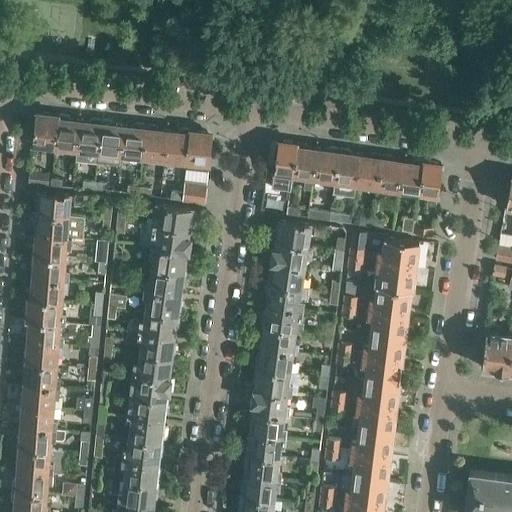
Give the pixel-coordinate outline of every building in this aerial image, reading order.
[(54,146),(58,113),(41,111),(35,116),(32,143),(54,146)] [(77,148),(80,118),(70,117),(68,114),(58,113),(54,146),(77,148)] [(76,156),(84,157),(86,160),(97,161),(99,151),(102,118),(93,117),(89,120),(80,118),(77,148),(76,156)] [(99,151),(120,153),(124,123),(114,122),(112,119),(102,118),(99,151)] [(120,153),(142,156),(146,123),(136,122),(133,124),(124,123),(120,153)] [(142,156),(164,158),(168,128),(158,127),(156,124),(146,123),(142,156)] [(187,161),(190,128),(180,127),(177,129),(168,128),(164,158),(187,161)] [(212,136),(207,130),(190,128),(187,161),(209,163),(212,136)] [(292,173),(296,141),(280,139),(278,140),(271,187),(290,189),(292,173)] [(297,141),(292,173),(305,175),(303,187),(311,188),(313,176),(317,147),(308,146),(305,142),(297,141)] [(334,179),(339,147),(330,146),(327,148),(317,147),(313,176),(334,179)] [(334,179),(333,192),(354,195),(356,182),(360,153),(350,152),(348,148),(339,147),(334,179)] [(377,185),(382,153),(373,152),(369,154),(360,153),(356,182),(377,185)] [(377,185),(398,189),(402,159),(393,158),(390,154),(382,153),(377,185)] [(419,192),(424,159),(415,158),(412,160),(402,159),(398,189),(419,192)] [(426,208),(435,210),(442,163),(441,162),(424,159),(419,192),(428,193),(426,208)] [(50,170),(29,169),(28,181),(49,183),(50,170)] [(511,173),(511,174),(510,175),(505,205),(511,206),(511,245),(498,243),(495,258),(511,261),(511,173)] [(50,184),(62,185),(63,177),(51,176),(50,184)] [(83,186),(95,187),(95,179),(83,178),(83,186)] [(95,187),(106,188),(107,180),(95,179),(95,187)] [(205,202),(207,184),(185,181),(183,191),(182,199),(205,202)] [(138,192),(139,184),(128,183),(127,191),(138,192)] [(138,192),(150,194),(151,186),(139,184),(138,192)] [(35,202),(35,211),(37,211),(85,215),(85,214),(69,213),(70,203),(74,203),(83,204),(84,193),(80,192),(75,192),(39,189),(38,199),(35,202)] [(182,199),(183,191),(171,189),(170,197),(182,199)] [(105,194),(103,216),(111,217),(113,199),(109,195),(105,194)] [(119,200),(117,218),(125,219),(127,197),(123,196),(119,200)] [(157,201),(154,222),(158,223),(189,228),(192,228),(194,215),(191,215),(192,206),(157,201)] [(286,212),(298,214),(299,206),(288,204),(286,212)] [(330,210),(309,207),(308,215),(329,218),(330,210)] [(350,221),(351,213),(330,210),(329,218),(350,221)] [(72,235),(83,236),(85,215),(37,211),(35,211),(34,220),(36,223),(36,232),(72,235)] [(371,225),(372,217),(360,215),(359,223),(371,225)] [(403,221),(402,229),(414,231),(415,223),(416,216),(404,215),(403,221)] [(111,217),(103,216),(102,228),(110,229),(111,217)] [(275,226),(273,238),(276,239),(312,244),(312,243),(308,243),(309,233),(313,233),(315,222),(279,217),(278,226),(275,226)] [(371,225),(383,226),(384,218),(372,217),(371,225)] [(117,218),(116,230),(124,231),(125,219),(117,218)] [(147,222),(144,243),(151,244),(186,249),(189,249),(191,235),(188,235),(189,228),(158,223),(154,222),(147,222)] [(432,233),(433,225),(415,223),(414,231),(432,233)] [(352,227),(350,245),(364,247),(366,229),(352,227)] [(76,246),(71,246),(72,235),(36,232),(35,242),(32,244),(31,253),(34,254),(66,256),(75,257),(76,246)] [(337,235),(336,247),(344,248),(345,236),(337,235)] [(378,249),(377,259),(415,264),(419,239),(385,235),(383,249),(378,249)] [(95,258),(99,259),(107,259),(109,238),(96,237),(95,258)] [(272,246),(270,260),(309,265),(305,264),(306,254),(310,254),(312,244),(276,239),(275,246),(272,246)] [(151,244),(149,255),(153,255),(151,265),(186,270),(188,256),(185,255),(186,249),(151,244)] [(349,255),(363,257),(364,247),(350,245),(349,255)] [(334,262),(334,263),(342,264),(342,260),(344,248),(336,247),(335,251),(334,262)] [(114,249),(113,261),(121,262),(122,250),(114,249)] [(31,253),(30,263),(33,266),(32,275),(68,278),(69,267),(65,267),(66,256),(34,254),(31,253)] [(362,267),(363,257),(349,255),(348,265),(362,267)] [(107,259),(99,259),(98,271),(106,271),(107,259)] [(412,287),(415,264),(377,259),(375,269),(380,269),(379,283),(412,287)] [(269,267),(267,281),(270,282),(302,286),(303,275),(307,275),(309,265),(270,260),(270,261),(273,261),(272,267),(269,267)] [(113,261),(111,273),(119,274),(121,262),(113,261)] [(506,265),(494,263),(492,272),(504,275),(506,265)] [(146,277),(144,286),(180,291),(181,286),(181,284),(184,284),(186,270),(151,265),(150,277),(146,277)] [(32,284),(28,287),(28,296),(62,299),(63,288),(67,288),(68,278),(32,275),(32,284)] [(332,278),(331,290),(339,291),(340,279),(332,278)] [(267,281),(265,295),(268,296),(267,303),(303,308),(304,297),(308,298),(309,287),(302,286),(270,282),(267,281)] [(412,287),(379,283),(376,282),(375,297),(370,297),(368,306),(407,311),(410,288),(412,288),(412,287)] [(144,286),(143,297),(147,298),(145,308),(180,313),(182,298),(179,298),(180,291),(144,286)] [(96,289),(95,301),(103,302),(104,290),(96,289)] [(331,290),(329,302),(337,303),(339,291),(331,290)] [(110,292),(108,304),(116,305),(125,306),(127,294),(110,292)] [(343,303),(357,305),(358,294),(345,293),(343,303)] [(62,299),(28,296),(26,317),(65,320),(66,310),(62,310),(62,299)] [(95,301),(93,316),(101,317),(103,302),(95,301)] [(263,309),(261,324),(264,324),(296,328),(303,329),(305,317),(302,316),(303,308),(267,303),(266,310),(263,309)] [(356,314),(357,305),(343,303),(342,313),(356,314)] [(108,304),(107,316),(115,317),(116,305),(108,304)] [(404,335),(407,311),(368,306),(367,316),(372,317),(370,331),(404,335)] [(129,321),(128,328),(139,329),(174,333),(175,326),(178,326),(180,313),(145,308),(144,320),(133,318),(129,321)] [(26,317),(25,326),(28,329),(27,339),(63,342),(64,331),(60,331),(61,321),(65,321),(65,320),(26,317)] [(327,320),(326,332),(334,333),(335,321),(327,320)] [(101,323),(93,322),(91,335),(99,335),(101,323)] [(261,324),(259,338),(262,338),(261,345),(297,350),(298,340),(294,339),(296,328),(264,324),(261,324)] [(128,328),(126,338),(141,340),(140,351),(174,355),(176,340),(173,340),(174,333),(139,329),(128,328)] [(511,345),(511,333),(485,330),(481,365),(509,369),(511,345)] [(364,344),(362,354),(401,359),(404,335),(370,331),(369,345),(364,344)] [(326,332),(324,344),(332,345),(334,333),(326,332)] [(105,335),(104,347),(112,348),(113,336),(105,335)] [(27,339),(26,348),(23,350),(23,360),(25,360),(57,363),(58,352),(62,352),(63,342),(27,339)] [(338,351),(351,353),(353,342),(339,340),(338,351)] [(257,352),(255,366),(258,366),(290,371),(292,360),(295,360),(297,350),(261,345),(260,352),(257,352)] [(104,347),(103,359),(111,360),(112,348),(104,347)] [(133,372),(169,377),(171,378),(171,376),(169,375),(170,369),(172,369),(174,355),(140,351),(138,362),(134,362),(133,372)] [(350,362),(351,353),(338,351),(336,360),(350,362)] [(90,353),(88,365),(96,366),(98,354),(90,353)] [(398,383),(401,359),(362,354),(361,364),(366,365),(364,378),(398,383)] [(23,360),(22,368),(25,372),(24,382),(60,384),(60,374),(56,374),(57,363),(25,360),(23,360)] [(322,363),(321,374),(329,375),(330,363),(322,363)] [(96,366),(88,365),(87,377),(95,378),(96,366)] [(253,387),(287,392),(297,393),(300,372),(290,371),(258,366),(255,366),(254,380),(256,381),(255,387),(253,387)] [(130,393),(130,394),(134,394),(169,399),(169,398),(166,397),(167,390),(170,390),(171,378),(169,377),(133,372),(130,393)] [(321,374),(319,386),(327,387),(329,375),(321,374)] [(101,378),(100,390),(108,391),(109,379),(101,378)] [(358,392),(356,402),(395,407),(398,383),(364,378),(363,392),(358,392)] [(24,382),(23,390),(20,393),(19,403),(22,403),(54,405),(55,395),(59,395),(60,384),(24,382)] [(253,387),(251,402),(254,402),(253,409),(285,413),(289,413),(290,403),(286,403),(286,402),(287,392),(253,387)] [(332,399),(346,400),(347,390),(333,388),(332,399)] [(100,390),(99,402),(107,403),(108,391),(100,390)] [(129,404),(127,414),(163,419),(164,410),(167,410),(169,399),(134,394),(130,394),(129,404)] [(75,407),(84,408),(92,408),(93,397),(76,395),(75,407)] [(313,395),(312,405),(317,405),(316,417),(324,418),(326,397),(313,395)] [(345,410),(346,400),(332,399),(331,408),(345,410)] [(392,430),(395,407),(356,402),(355,412),(360,412),(358,426),(392,430)] [(19,403),(18,411),(21,414),(20,424),(56,427),(57,417),(53,416),(54,405),(22,403),(19,403)] [(83,420),(91,420),(92,408),(84,408),(83,420)] [(250,410),(248,423),(251,423),(250,430),(286,434),(287,424),(283,424),(284,414),(288,415),(289,413),(285,413),(253,409),(253,410),(250,410)] [(127,414),(126,425),(130,425),(129,436),(163,440),(165,426),(162,425),(163,419),(127,414)] [(323,418),(316,417),(314,429),(322,430),(323,418)] [(97,421),(96,433),(104,434),(105,422),(97,421)] [(55,438),(55,437),(62,438),(64,436),(65,428),(56,427),(20,424),(20,433),(16,435),(16,445),(19,446),(50,448),(51,437),(55,438)] [(352,439),(351,449),(389,454),(392,430),(358,426),(357,440),(352,439)] [(247,438),(245,451),(248,451),(283,456),(283,455),(279,455),(281,444),(285,445),(286,434),(250,430),(249,438),(247,438)] [(96,433),(95,445),(103,446),(104,434),(96,433)] [(123,447),(122,457),(158,462),(159,454),(161,454),(163,440),(129,436),(127,447),(123,447)] [(326,446),(340,448),(341,438),(327,436),(326,446)] [(80,450),(88,451),(89,439),(81,438),(80,450)] [(16,445),(15,454),(18,457),(17,467),(53,470),(61,470),(63,449),(50,448),(19,446),(16,445)] [(339,458),(340,448),(326,446),(325,456),(339,458)] [(312,447),(310,459),(318,460),(320,448),(312,447)] [(386,478),(389,454),(351,449),(349,459),(354,460),(352,474),(386,478)] [(88,451),(80,450),(79,462),(87,463),(88,451)] [(245,451),(243,466),(246,466),(245,473),(281,477),(281,476),(282,466),(283,456),(248,451),(245,451)] [(122,457),(121,468),(125,468),(124,479),(158,482),(160,468),(157,468),(158,463),(158,462),(122,457)] [(310,459),(309,471),(317,472),(318,460),(310,459)] [(93,464),(92,476),(100,476),(101,465),(93,464)] [(17,467),(16,475),(13,478),(12,488),(15,488),(47,491),(48,480),(52,480),(53,470),(17,467)] [(511,511),(511,474),(470,469),(464,510),(479,511),(478,511),(511,511)] [(242,480),(240,494),(243,495),(274,498),(275,487),(279,488),(281,477),(245,473),(245,481),(242,480)] [(345,497),(358,499),(383,502),(386,478),(352,474),(351,488),(346,487),(345,497)] [(92,476),(91,488),(99,488),(100,476),(92,476)] [(119,488),(117,500),(153,504),(154,497),(157,497),(158,482),(124,479),(123,489),(119,488)] [(77,481),(76,493),(84,494),(85,482),(77,481)] [(320,494),(334,496),(335,485),(322,484),(320,494)] [(12,488),(12,496),(14,500),(14,510),(44,511),(49,511),(50,502),(46,502),(47,491),(15,488),(12,488)] [(307,490),(305,502),(313,502),(315,491),(307,490)] [(84,494),(76,493),(75,505),(83,506),(84,494)] [(240,494),(238,509),(241,509),(240,511),(285,511),(285,510),(277,509),(273,509),(274,498),(243,495),(240,494)] [(333,505),(334,496),(320,494),(319,504),(333,505)] [(382,511),(383,502),(358,499),(345,497),(343,507),(348,507),(347,511),(382,511)] [(112,509),(111,511),(155,511),(152,511),(153,504),(117,500),(116,509),(112,509)] [(305,502),(304,511),(312,511),(313,502),(305,502)]
